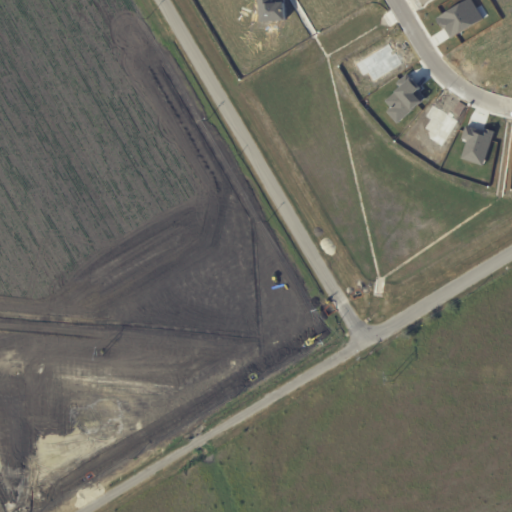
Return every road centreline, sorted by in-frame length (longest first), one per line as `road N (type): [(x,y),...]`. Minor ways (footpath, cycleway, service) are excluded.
road 1 (residential): [(364,341),(163,0)]
road 2 (residential): [(86,511),(364,341)]
road 3 (residential): [(364,341),(511,251)]
road 4 (residential): [(396,0),(453,82),(511,106)]
